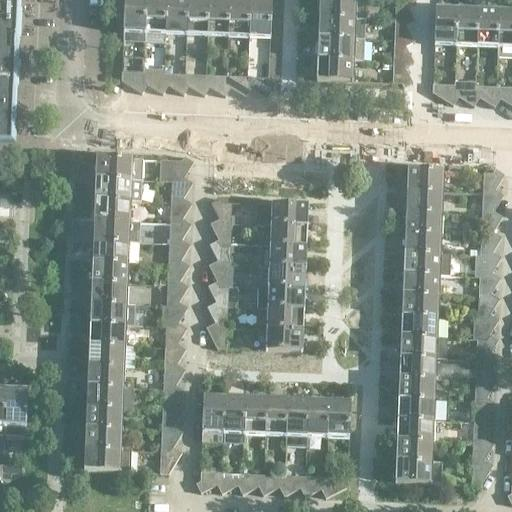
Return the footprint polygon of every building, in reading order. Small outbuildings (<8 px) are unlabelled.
[(0,0),(0,141),(12,142),(17,0),(0,0)] [(134,0),(125,0),(124,36),(123,47),(144,48),(145,37),(147,0),(134,0)] [(167,1),(147,0),(145,37),(144,48),(165,49),(166,37),(167,1)] [(356,23),(356,2),(320,0),(319,21),(356,23)] [(396,0),(396,4),(405,4),(407,8),(416,4),(414,0),(396,0)] [(166,37),(187,38),(188,2),(167,1),(166,37)] [(187,38),(207,39),(209,3),(188,2),(187,38)] [(207,39),(228,40),(230,4),(209,3),(207,39)] [(228,40),(249,41),(250,5),(230,4),(228,40)] [(405,4),(396,4),(395,23),(404,24),(407,29),(415,25),(407,8),(405,4)] [(249,41),(271,42),(272,6),(250,5),(249,41)] [(435,48),(456,49),(458,13),(436,12),(435,48)] [(456,49),(477,50),(478,14),(458,13),(456,49)] [(478,14),(477,50),(498,51),(499,15),(478,14)] [(511,15),(499,15),(498,51),(497,61),(511,61),(511,15)] [(318,42),(355,43),(364,44),(364,23),(356,23),(319,21),(318,42)] [(404,24),(395,23),(395,45),(403,45),(406,50),(415,45),(407,29),(404,24)] [(317,63),(354,64),(363,64),(364,44),(355,43),(318,42),(317,63)] [(403,45),(395,45),(394,66),(403,66),(405,71),(414,66),(406,50),(403,45)] [(317,84),(353,86),(354,64),(317,63),(317,84)] [(402,87),(404,92),(413,87),(405,71),(403,66),(394,66),(393,75),(392,87),(402,87)] [(143,86),(148,88),(163,98),(168,89),(164,87),(165,77),(165,73),(144,72),(143,76),(143,86)] [(122,84),(123,85),(142,97),(148,88),(143,86),(143,76),(122,76),(122,84)] [(164,87),(168,89),(184,99),(189,90),(185,88),(185,78),(165,77),(164,87)] [(185,88),(189,90),(205,99),(210,91),(206,88),(206,79),(185,78),(185,88)] [(206,88),(210,91),(225,100),(231,92),(226,89),(227,80),(206,79),(206,88)] [(226,89),(231,92),(246,101),(252,92),(247,89),(247,81),(227,80),(226,89)] [(268,90),(269,82),(247,81),(247,89),(252,92),(267,102),(272,93),(268,90)] [(454,98),(459,101),(474,110),(479,101),(475,99),(475,90),(476,90),(476,86),(461,85),(455,85),(455,89),(454,98)] [(433,96),(453,109),(459,101),(454,98),(455,89),(433,88),(433,96)] [(475,99),(479,101),(495,111),(500,102),(496,99),(496,91),(476,90),(475,90),(475,99)] [(496,99),(500,102),(511,109),(511,91),(496,91),(496,99)] [(97,161),(96,183),(132,184),(139,185),(140,163),(97,161)] [(182,185),(184,182),(193,166),(184,161),(182,165),(173,165),(172,185),(182,185)] [(408,173),(407,195),(444,196),(445,175),(408,173)] [(493,177),(484,177),(483,198),(492,198),(495,194),(504,178),(495,173),(493,177)] [(181,206),(183,203),(192,187),(184,182),(182,185),(172,185),(171,205),(181,206)] [(139,185),(132,184),(96,183),(95,204),(132,205),(138,205),(139,185)] [(492,219),(494,215),(503,199),(495,194),(492,198),(483,198),(482,219),(492,219)] [(443,217),(444,196),(407,195),(406,216),(443,217)] [(223,206),(221,202),(212,207),(220,223),(223,230),(231,230),(232,207),(223,206)] [(180,227),(182,223),(192,208),(183,203),(181,206),(171,205),(170,226),(180,227)] [(95,204),(95,224),(131,226),(132,205),(95,204)] [(257,229),(271,230),(307,231),(308,210),(293,209),(258,208),(257,229)] [(492,219),(482,219),(481,239),(491,239),(493,236),(502,220),(494,215),(492,219)] [(442,238),(443,217),(406,216),(405,236),(442,238)] [(179,248),(181,244),(191,228),(182,223),(180,227),(170,226),(170,248),(179,248)] [(223,230),(220,223),(211,228),(219,244),(222,250),(230,250),(231,230),(223,230)] [(95,224),(94,245),(130,246),(131,226),(95,224)] [(270,251),(306,252),(307,231),(271,230),(270,251)] [(405,236),(405,257),(441,259),(441,258),(442,238),(405,236)] [(491,239),(481,239),(480,260),(490,260),(492,256),(502,241),(493,236),(491,239)] [(179,268),(181,265),(190,249),(181,244),(179,248),(170,248),(169,268),(179,268)] [(222,250),(219,244),(210,248),(218,264),(221,271),(229,271),(230,250),(222,250)] [(94,245),(93,266),(129,267),(130,246),(94,245)] [(269,271),(305,273),(306,252),(270,251),(260,251),(259,272),(269,272),(269,271)] [(480,260),(476,259),(475,280),(480,280),(490,281),(492,277),(501,262),(492,256),(490,260),(480,260)] [(450,280),(451,259),(441,258),(441,259),(405,257),(404,278),(440,279),(450,280)] [(221,271),(218,264),(209,269),(217,285),(220,291),(229,291),(229,271),(221,271)] [(178,289),(180,286),(189,270),(181,265),(179,268),(169,268),(168,288),(178,289)] [(93,266),(92,287),(128,288),(129,267),(93,266)] [(268,292),(304,293),(305,273),(269,271),(269,272),(268,292)] [(490,281),(480,280),(479,302),(488,302),(491,298),(500,282),(492,277),(490,281)] [(439,300),(440,279),(404,278),(403,299),(439,300)] [(220,291),(217,285),(208,290),(216,306),(220,312),(228,312),(229,291),(220,291)] [(168,288),(167,310),(177,310),(179,306),(188,291),(180,286),(178,289),(168,288)] [(92,287),(91,307),(128,309),(128,308),(128,288),(92,287)] [(304,293),(268,292),(258,291),(258,312),(268,313),(304,314),(304,293)] [(479,302),(478,323),(488,323),(490,319),(499,303),(491,298),(488,302),(479,302)] [(438,321),(439,300),(403,299),(402,320),(438,321)] [(176,331),(178,327),(187,312),(179,306),(177,310),(167,310),(163,309),(162,331),(166,331),(176,331)] [(220,312),(216,306),(208,311),(216,327),(219,333),(227,333),(228,312),(220,312)] [(134,330),(135,309),(135,308),(128,308),(128,309),(91,307),(90,328),(134,330)] [(267,333),(303,335),(304,314),(268,313),(267,333)] [(488,323),(478,323),(474,323),(473,343),(477,344),(477,343),(487,344),(489,340),(498,324),(490,319),(488,323)] [(438,342),(438,321),(402,320),(401,340),(438,342)] [(175,352),(178,348),(187,332),(178,327),(176,331),(166,331),(166,351),(175,352)] [(218,353),(226,353),(227,333),(219,333),(216,327),(207,331),(218,353)] [(136,330),(134,330),(90,328),(90,349),(135,351),(136,330)] [(302,356),(303,335),(267,333),(266,355),(302,356)] [(438,342),(401,340),(400,361),(437,363),(446,363),(447,342),(438,342)] [(486,365),(488,360),(498,345),(489,340),(487,344),(477,343),(477,344),(476,364),(486,365)] [(174,373),(177,369),(186,353),(178,348),(175,352),(166,351),(165,372),(174,373)] [(134,372),(135,351),(90,349),(89,369),(125,371),(125,372),(134,372)] [(485,385),(487,381),(497,366),(488,360),(486,365),(476,364),(475,384),(485,385)] [(436,383),(437,363),(400,361),(399,382),(436,383)] [(89,369),(88,390),(124,392),(124,391),(125,372),(125,371),(89,369)] [(174,393),(176,389),(185,374),(177,369),(174,373),(165,372),(164,393),(174,393)] [(484,406),(487,402),(496,386),(487,381),(485,385),(475,384),(475,406),(484,406)] [(435,404),(436,383),(399,382),(399,403),(435,404)] [(172,414),(175,410),(184,395),(176,389),(174,393),(164,393),(163,414),(172,414)] [(133,413),(134,392),(124,391),(124,392),(88,390),(87,411),(123,412),(123,413),(133,413)] [(26,439),(26,429),(27,393),(6,392),(5,428),(6,428),(5,439),(26,439)] [(204,400),(203,437),(202,446),(224,447),(224,438),(225,401),(204,400)] [(225,401),(224,438),(245,438),(246,402),(225,401)] [(246,402),(245,438),(265,439),(267,403),(246,402)] [(483,427),(486,423),(495,407),(487,402),(484,406),(475,406),(474,427),(483,427)] [(286,440),(288,404),(267,403),(265,439),(286,440)] [(399,403),(398,423),(434,425),(435,404),(399,403)] [(308,404),(288,404),(286,440),(287,440),(286,449),(307,450),(307,441),(308,404)] [(329,405),(308,404),(307,441),(327,442),(327,441),(328,441),(329,405)] [(351,406),(329,405),(328,441),(349,442),(351,406)] [(172,434),(174,431),(183,415),(175,410),(172,414),(163,414),(162,434),(172,434)] [(86,432),(123,433),(123,413),(123,412),(87,411),(86,432)] [(434,446),(434,425),(398,423),(397,444),(434,446)] [(483,448),(485,444),(494,428),(486,423),(483,427),(474,427),(473,447),(483,448)] [(171,456),(173,452),(182,436),(174,431),(172,434),(162,434),(161,455),(171,456)] [(86,452),(122,454),(123,433),(86,432),(86,452)] [(396,465),(433,467),(434,446),(397,444),(396,465)] [(482,469),(484,464),(493,449),(485,444),(483,448),(473,447),(472,468),(482,469)] [(85,474),(121,476),(131,476),(132,454),(122,454),(86,452),(85,474)] [(160,477),(169,478),(182,457),(173,452),(171,456),(161,455),(160,477)] [(471,489),(480,490),(492,469),(484,464),(482,469),(472,468),(471,489)] [(443,467),(433,467),(396,465),(395,487),(442,488),(443,467)] [(24,477),(24,469),(6,468),(6,476),(0,479),(0,482),(3,489),(24,477)] [(204,476),(201,476),(200,485),(196,487),(201,497),(217,489),(223,486),(223,477),(223,472),(213,471),(204,476)] [(243,487),(244,478),(223,477),(223,486),(217,489),(222,498),(238,490),(243,487)] [(264,487),(265,479),(244,478),(243,487),(238,490),(243,498),(259,490),(264,487)] [(285,488),(285,480),(265,479),(264,487),(259,490),(263,499),(279,491),(285,488)] [(305,489),(306,481),(285,480),(285,488),(279,491),(284,500),(301,492),(305,489)] [(326,491),(327,481),(306,481),(305,489),(301,492),(305,501),(321,493),(326,491)] [(347,491),(347,482),(327,481),(326,491),(321,493),(326,502),(347,491)]
